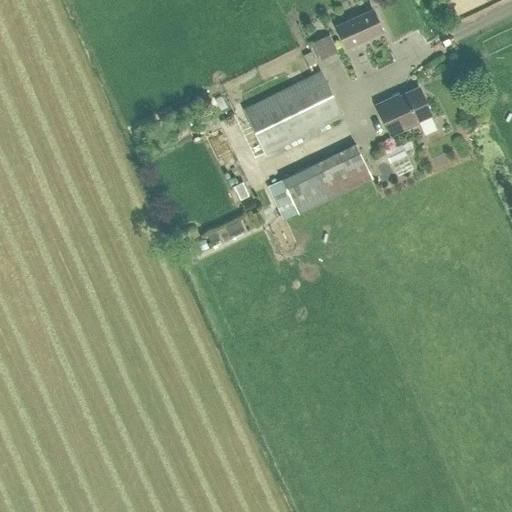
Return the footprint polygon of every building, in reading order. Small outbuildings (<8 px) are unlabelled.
[(342,0),(351,15),(369,5),(365,0),(342,0)] [(344,48),(380,32),(370,10),(334,27),(344,48)] [(311,42),(320,60),(337,51),(329,34),(311,42)] [(256,73),(261,84),(302,66),(293,46),(251,64),(255,73),(256,73)] [(264,155),(341,117),(319,73),(242,110),(264,155)] [(415,122),(429,115),(418,88),(391,100),(391,98),(375,105),(389,137),(416,124),(415,122)] [(283,220),(371,179),(355,145),(267,186),(283,220)] [(212,160),(221,179),(235,173),(225,154),(212,160)] [(197,228),(199,232),(212,226),(219,240),(248,226),(239,207),(197,228)]
